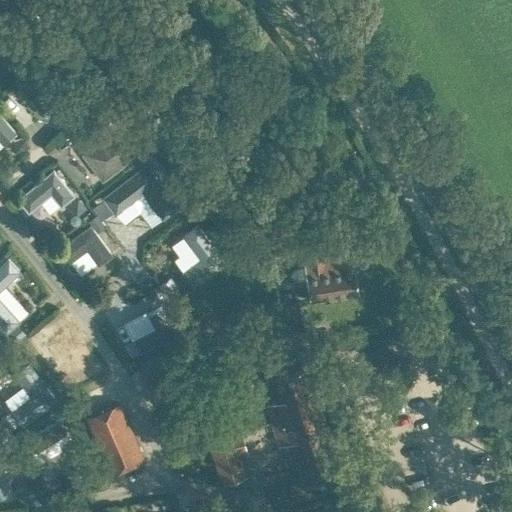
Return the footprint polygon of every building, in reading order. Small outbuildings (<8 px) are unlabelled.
[(1,24),(23,51),(36,41),(14,14),(1,24)] [(20,84),(40,111),(77,83),(57,56),(20,84)] [(0,140),(2,143),(15,131),(0,113),(0,140)] [(81,152),(102,180),(142,152),(120,123),(81,152)] [(148,164),(106,197),(117,214),(144,193),(164,218),(180,206),(148,164)] [(17,197),(29,211),(51,193),(61,205),(75,194),(53,168),(17,197)] [(53,252),(63,265),(87,248),(99,264),(112,254),(95,232),(105,225),(97,214),(87,221),(90,225),(53,252)] [(202,259),(184,272),(194,286),(227,262),(199,225),(184,235),(202,259)] [(353,254),(326,259),(323,239),(303,242),(306,262),(303,262),(304,265),(296,266),(292,269),(290,273),(291,280),(294,283),(299,285),(307,284),(309,299),(359,291),(353,254)] [(2,318),(11,330),(45,304),(36,292),(2,318)] [(134,338),(141,352),(177,334),(163,306),(148,313),(155,327),(134,338)] [(52,373),(60,385),(96,359),(87,347),(66,363),(63,359),(55,365),(58,369),(52,373)] [(316,401),(305,365),(299,367),(296,357),(283,361),(286,371),(274,375),(281,398),(267,403),(279,443),(291,439),(304,482),(340,471),(318,400),(316,401)] [(163,358),(159,360),(141,370),(153,393),(176,381),(163,358)] [(12,410),(22,424),(57,398),(29,360),(15,370),(33,394),(12,410)] [(142,458),(118,402),(88,415),(112,470),(142,458)] [(22,440),(34,460),(71,438),(59,418),(22,440)] [(209,437),(222,482),(245,475),(237,447),(245,445),(240,428),(209,437)] [(0,496),(13,490),(0,463),(0,496)]
